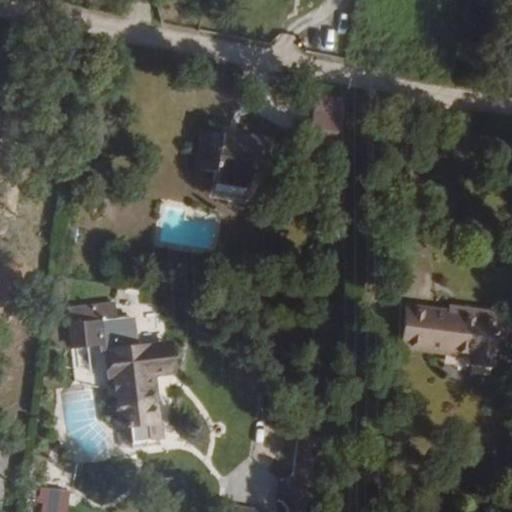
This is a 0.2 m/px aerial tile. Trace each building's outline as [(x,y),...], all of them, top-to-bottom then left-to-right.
[(89,49),(88,59),(105,62),(107,52),(89,49)] [(337,150),(341,118),(312,114),(308,146),(337,150)] [(220,136),(201,133),(195,169),(214,172),(212,182),(248,188),(251,169),(252,163),(268,166),(272,140),(221,131),(220,136)] [(268,166),(252,163),(251,169),(267,171),(268,166)] [(82,316),(115,317),(116,304),(82,302),(82,316)] [(404,308),(399,349),(470,358),(469,366),(492,369),(499,315),(461,310),(460,315),(448,313),(404,308)] [(106,352),(134,348),(132,330),(99,334),(101,352),(106,352)] [(173,373),(169,344),(106,352),(115,428),(125,426),(128,448),(162,444),(153,375),(173,373)] [(46,494),(44,505),(78,510),(80,499),(46,494)]
